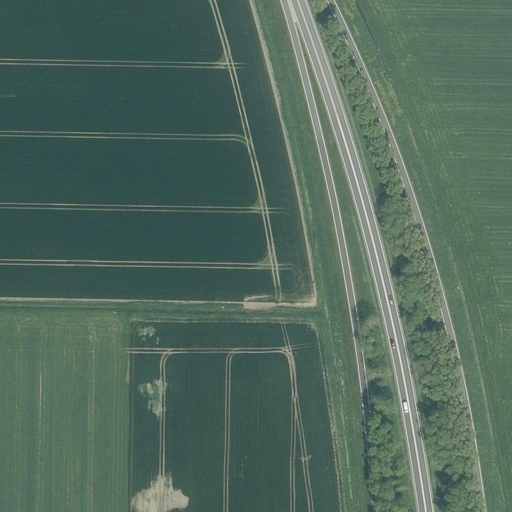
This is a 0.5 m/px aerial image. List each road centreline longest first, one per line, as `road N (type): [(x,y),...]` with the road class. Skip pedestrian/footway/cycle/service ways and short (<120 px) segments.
road 1 (trunk): [(478,511),(459,381),(408,193),(327,0)]
road 2 (trunk): [(425,511),(371,233),(296,0)]
road 3 (trunk): [(286,0),(336,213),(376,511)]
